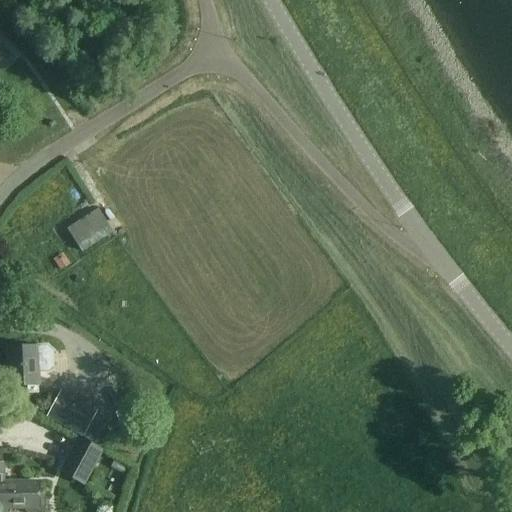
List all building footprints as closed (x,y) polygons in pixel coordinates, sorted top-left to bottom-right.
[(112,232),(97,210),(67,230),(81,252),(112,232)] [(63,254),(53,261),(61,271),(70,263),(63,254)] [(36,347),(7,349),(9,387),(26,386),(27,394),(38,394),(37,372),(49,372),(54,366),(53,352),(47,347),(36,348),(36,347)] [(46,417),(81,437),(97,446),(110,424),(107,422),(108,420),(95,412),(60,392),(46,417)] [(78,438),(59,474),(84,488),(104,452),(78,438)] [(114,461),(110,469),(122,475),(126,468),(114,461)] [(0,465),(0,511),(2,511),(3,510),(26,510),(25,511),(44,511),(45,511),(45,500),(42,496),(38,496),(38,482),(3,482),(3,465),(0,465)]
